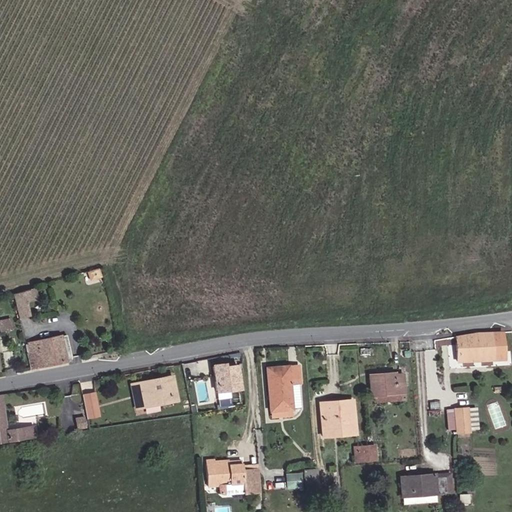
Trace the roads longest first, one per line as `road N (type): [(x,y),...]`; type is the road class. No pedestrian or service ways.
road 1 (unclassified): [(511,319),(250,339),(0,383)]
road 2 (unknown): [(250,339),(250,464)]
